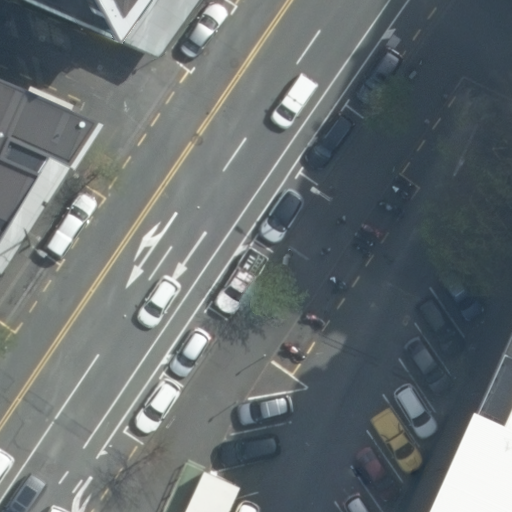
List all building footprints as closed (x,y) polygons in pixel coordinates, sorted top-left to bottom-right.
[(39,0),(115,33),(139,0),(39,0)] [(139,0),(115,33),(154,51),(191,0),(139,0)] [(0,222),(35,168),(47,150),(67,160),(97,112),(76,102),(0,68),(0,222)] [(0,277),(103,115),(97,112),(67,160),(47,150),(35,168),(0,222),(0,277)] [(511,511),(511,345),(437,511),(511,511)]
